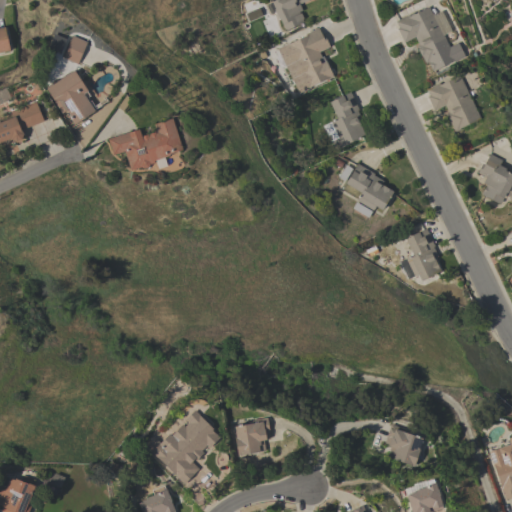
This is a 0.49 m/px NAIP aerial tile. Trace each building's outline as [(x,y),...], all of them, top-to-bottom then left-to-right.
[(269,13),(265,4),(271,2),(270,1),(272,0),(308,0),(298,4),(301,10),(297,12),(298,14),(300,13),(303,18),(301,19),(303,22),(286,30),(285,29),(284,30),(278,18),(277,19),(274,11),(269,13)] [(440,11),(450,31),(442,35),(449,47),(457,43),(464,56),(453,62),(452,59),(450,60),(451,61),(432,71),(432,70),(431,70),(427,63),(428,62),(424,63),(417,48),(416,46),(418,45),(414,37),(403,42),(396,29),(398,28),(395,21),(413,12),(414,14),(428,7),(432,15),(440,11)] [(0,27),(4,27),(10,50),(0,52),(0,27)] [(286,45),(305,35),(304,34),(317,28),(320,34),(322,33),(329,46),(318,52),(322,60),(324,59),(333,77),(328,79),(328,78),(306,88),(286,45)] [(65,39),(60,52),(47,47),(53,34),(65,39)] [(86,42),(77,65),(62,58),(71,36),(86,42)] [(73,70),(87,91),(86,91),(89,96),(86,97),(89,102),(90,101),(95,109),(92,110),(93,111),(73,124),(62,107),(59,109),(45,89),(73,70)] [(479,118),(458,129),(458,130),(454,132),(445,114),(448,113),(444,105),(433,110),(426,96),(428,96),(425,89),(438,83),(439,84),(459,75),(479,118)] [(358,110),(356,111),(361,120),(358,122),(364,135),(346,143),(347,144),(335,150),(330,140),(323,125),(336,119),(328,102),(349,92),(358,110)] [(0,142),(0,121),(11,117),(9,111),(35,101),(43,121),(21,130),(23,134),(21,139),(15,141),(10,138),(0,142)] [(138,129),(140,136),(155,131),(153,124),(171,118),(181,150),(168,154),(169,155),(163,157),(166,166),(157,169),(155,160),(153,162),(153,163),(149,164),(147,167),(143,169),(140,167),(129,170),(124,151),(112,155),(107,139),(138,129)] [(511,194),(508,201),(502,197),(499,203),(498,202),(498,203),(480,194),(485,184),(482,183),(485,177),(476,173),(481,163),(483,164),(489,154),(501,160),(499,165),(505,168),(504,170),(511,174),(511,194)] [(337,177),(345,164),(353,169),(356,163),(373,174),(373,175),(382,181),(380,184),(392,191),(381,210),(374,206),(372,210),(355,200),(360,193),(344,183),(345,182),(337,177)] [(371,211),(367,218),(351,208),(355,202),(371,211)] [(406,280),(397,262),(412,255),(404,238),(425,228),(434,247),(432,247),(437,257),(433,258),(440,271),(420,281),(417,274),(412,276),(406,280)] [(154,441),(158,445),(169,434),(170,435),(181,424),(184,427),(188,422),(185,419),(194,410),(212,429),(211,430),(219,438),(209,448),(206,445),(200,451),(203,453),(192,464),(198,469),(183,484),(147,448),(154,441)] [(252,423),(252,420),(266,417),(269,432),(268,432),(269,437),(265,438),(265,440),(262,440),(264,451),(237,456),(233,438),(235,437),(233,426),(252,423)] [(390,424),(404,429),(403,433),(421,439),(417,449),(419,450),(413,467),(385,457),(389,447),(387,446),(388,444),(383,443),(390,424)] [(489,453),(499,450),(501,455),(502,455),(504,461),(511,458),(511,497),(504,500),(490,459),(491,459),(489,453)] [(47,484),(59,487),(62,476),(50,474),(47,484)] [(0,511),(2,506),(0,505),(0,484),(4,486),(8,477),(13,480),(14,478),(20,481),(23,475),(34,480),(32,485),(34,486),(26,504),(30,506),(27,511),(2,511),(0,511)] [(404,489),(412,487),(412,485),(423,481),(424,482),(432,479),(433,484),(434,483),(436,489),(437,489),(439,495),(438,495),(442,508),(430,511),(410,511),(405,495),(406,495),(404,489)] [(140,511),(137,503),(145,500),(145,498),(156,494),(154,489),(163,485),(164,489),(165,489),(174,511),(140,511)]
